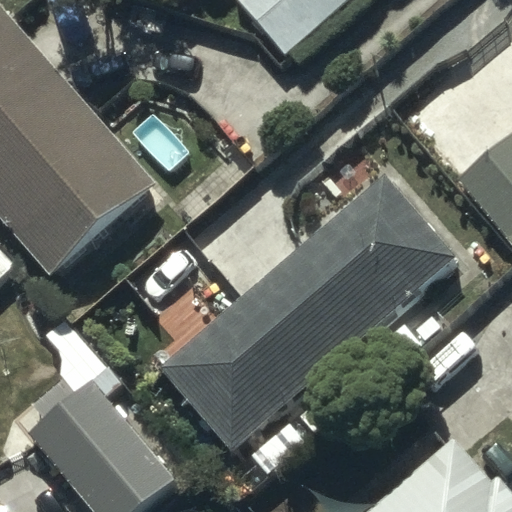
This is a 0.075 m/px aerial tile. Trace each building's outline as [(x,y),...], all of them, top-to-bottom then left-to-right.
[(354,0),(234,0),(287,61),(356,2),(354,0)] [(0,225),(51,283),(155,192),(0,16),(0,225)] [(511,139),(458,187),(511,249),(511,139)] [(161,370),(231,455),(461,264),(390,180),(161,370)] [(92,389),(29,441),(87,511),(142,511),(173,487),(92,389)] [(511,511),(511,501),(497,484),(491,490),(453,447),(379,511),(511,511)]
